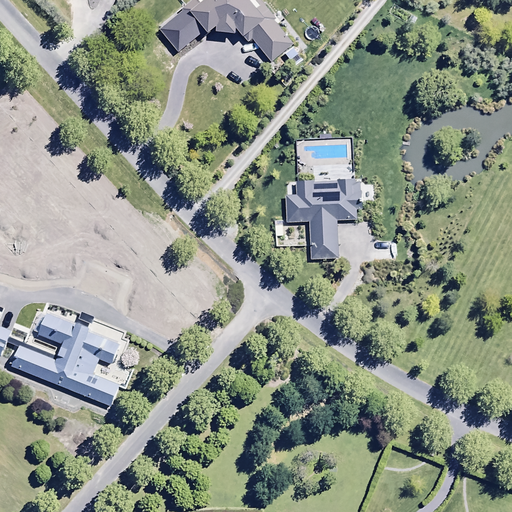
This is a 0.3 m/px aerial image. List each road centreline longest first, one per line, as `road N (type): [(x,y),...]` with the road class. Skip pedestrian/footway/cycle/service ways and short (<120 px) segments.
road 1 (residential): [(0,0),(271,294)]
road 2 (residential): [(77,511),(271,294)]
road 3 (residential): [(271,294),(392,377),(511,426)]
